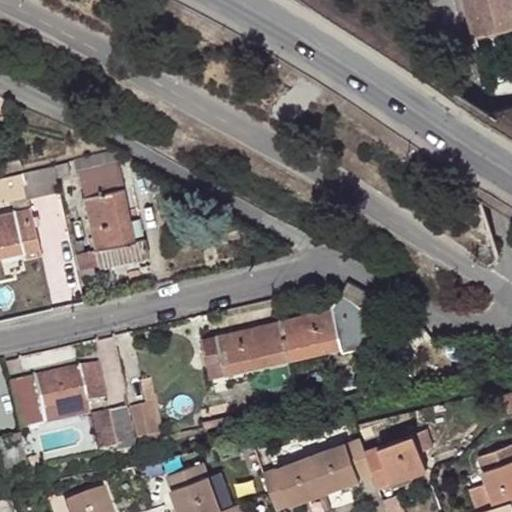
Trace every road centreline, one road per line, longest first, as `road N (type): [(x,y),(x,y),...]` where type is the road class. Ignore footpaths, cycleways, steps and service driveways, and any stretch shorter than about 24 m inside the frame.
road 1 (unclassified): [(511,287),(137,70),(0,4)]
road 2 (residential): [(0,82),(147,153),(331,259)]
road 3 (residential): [(331,259),(0,336)]
road 4 (secondary): [(511,164),(239,0)]
road 5 (unclassified): [(443,0),(511,249)]
road 6 (residential): [(511,316),(433,317),(331,259)]
